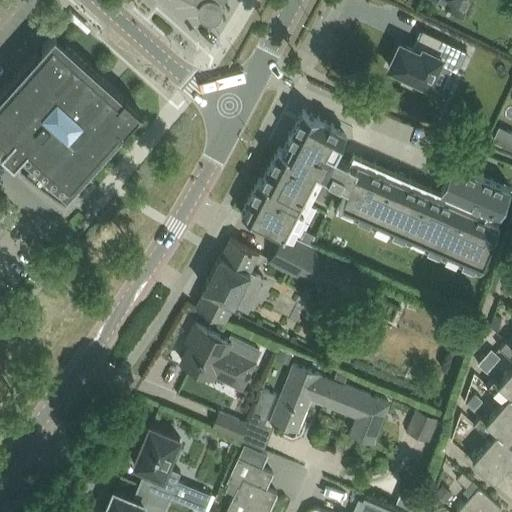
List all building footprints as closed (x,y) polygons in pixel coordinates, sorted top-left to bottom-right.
[(222,0),(198,0),(198,1),(198,3),(197,3),(197,5),(197,6),(197,7),(197,9),(199,12),(200,13),(200,14),(201,14),(202,15),(205,17),(206,17),(207,17),(208,17),(208,23),(209,23),(210,24),(214,16),(218,13),(222,7),(221,2),(222,0)] [(446,0),(445,1),(447,2),(445,7),(463,15),(470,0),(446,0)] [(397,42),(386,67),(401,73),(397,81),(414,89),(417,80),(426,84),(436,61),(454,69),(463,48),(419,29),(410,48),(397,42)] [(56,32),(57,32),(55,31),(42,46),(46,49),(42,53),(36,48),(0,88),(0,140),(4,144),(1,148),(14,160),(20,153),(65,193),(82,174),(140,110),(106,79),(107,78),(65,40),(56,32)] [(259,177),(241,211),(283,232),(284,232),(285,230),(292,233),(323,172),(347,184),(336,211),(386,232),(477,272),(477,270),(485,253),(494,231),(498,223),(498,221),(484,215),(487,208),(497,212),(499,213),(500,211),(505,200),(505,199),(510,188),(511,186),(508,185),(494,178),(492,178),(492,177),(479,172),(477,171),(458,163),(453,161),(452,163),(440,189),(353,152),(350,159),(343,156),(335,152),(341,141),(329,135),(334,124),(303,108),(282,149),(278,146),(278,147),(262,178),(259,177)] [(511,131),(499,125),(493,138),(511,147),(511,131)] [(305,229),(301,237),(310,241),(314,234),(305,229)] [(350,231),(341,252),(371,265),(380,244),(350,231)] [(283,232),(271,259),(298,272),(312,244),(284,232),(283,232)] [(249,246),(230,236),(229,237),(221,254),(220,253),(204,286),(205,286),(196,304),(214,313),(225,319),(259,251),(249,246)] [(359,268),(352,283),(380,295),(386,280),(359,268)] [(494,314),(490,325),(498,328),(501,317),(494,314)] [(212,375),(214,372),(241,385),(249,371),(255,358),(229,346),(232,340),(199,324),(181,360),(212,375)] [(511,344),(506,338),(499,346),(511,357),(511,366),(511,368),(499,382),(511,393),(511,344)] [(281,347),(277,357),(288,361),(292,351),(281,347)] [(491,347),(478,362),(486,370),(500,355),(491,347)] [(310,396),(321,400),(324,401),(333,378),(293,362),(279,399),(271,417),(298,428),(310,396)] [(338,367),(333,376),(343,380),(347,371),(338,367)] [(486,419),(508,439),(511,435),(511,393),(499,382),(493,376),(487,383),(504,399),(498,406),(486,419)] [(333,378),(324,401),(357,415),(350,431),(373,440),(389,401),(370,393),(333,378)] [(253,410),(266,415),(276,392),(262,387),(253,410)] [(475,392),(466,401),(474,408),(483,399),(475,392)] [(407,429),(429,439),(438,417),(416,407),(407,429)] [(247,422),(219,410),(213,425),(240,437),(247,422)] [(485,444),(473,458),(495,477),(507,463),(511,457),(511,442),(508,439),(486,419),(480,414),(474,421),(491,436),(485,444)] [(463,419),(455,428),(461,433),(469,424),(463,419)] [(211,492),(176,479),(180,469),(167,464),(180,436),(150,423),(148,428),(145,426),(140,438),(144,439),(139,451),(141,452),(138,458),(136,457),(134,463),(145,467),(139,482),(170,495),(204,509),(211,492)] [(238,485),(225,511),(267,511),(277,491),(266,486),(273,471),(239,455),(228,479),(238,485)] [(469,496),(454,511),(494,511),(501,504),(479,484),(479,485),(462,471),(457,477),(466,485),(462,490),(469,496)] [(143,511),(163,511),(170,495),(139,482),(133,497),(114,489),(112,495),(114,495),(112,501),(110,501),(104,511),(102,511),(101,511),(139,511),(140,511),(143,511)] [(442,485),(436,492),(445,500),(451,493),(442,485)] [(340,511),(339,511),(338,511),(401,511),(364,496),(358,511),(359,511),(340,511)]
